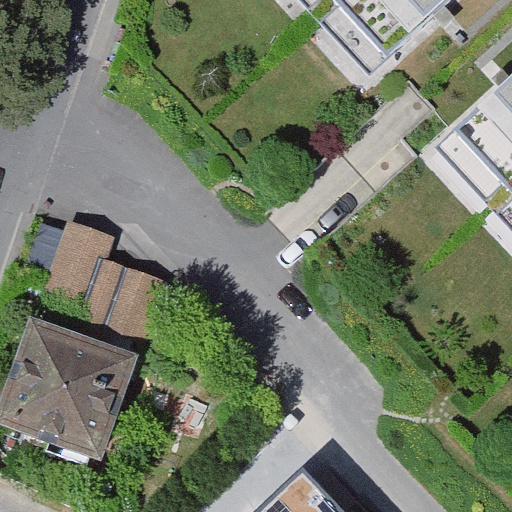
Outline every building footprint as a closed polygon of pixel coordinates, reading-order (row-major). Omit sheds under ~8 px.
[(338,0),(399,65),(468,0),(338,0)] [(511,78),(458,129),(511,185),(511,78)] [(78,236),(45,328),(144,362),(168,294),(106,273),(115,249),(78,236)] [(139,376),(42,343),(10,439),(107,472),(139,376)] [(343,511),(305,471),(262,511),(343,511)]
